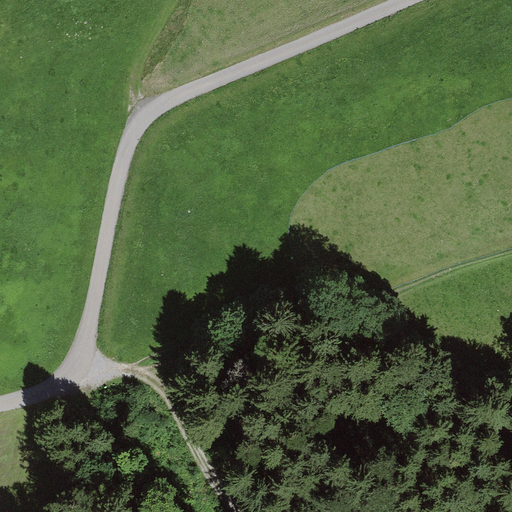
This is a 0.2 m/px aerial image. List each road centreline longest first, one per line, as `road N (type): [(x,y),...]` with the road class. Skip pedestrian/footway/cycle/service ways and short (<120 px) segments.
road 1 (unclassified): [(0,404),(52,387),(73,368),(139,119),(411,0)]
road 2 (track): [(237,511),(216,489),(168,396),(122,367)]
